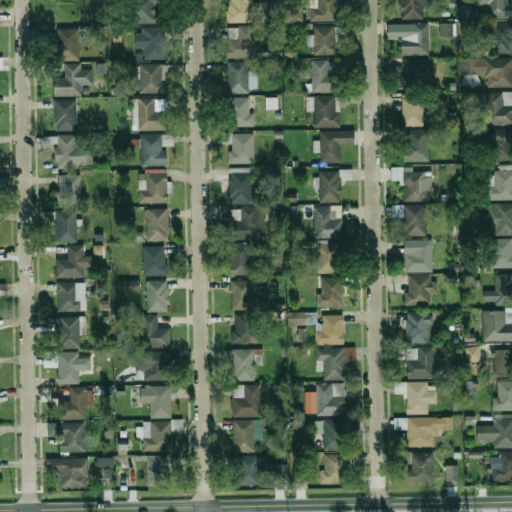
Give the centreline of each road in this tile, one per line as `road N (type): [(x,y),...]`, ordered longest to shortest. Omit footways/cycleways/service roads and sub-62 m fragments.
road 1 (tertiary): [(0,509),(511,499)]
road 2 (residential): [(37,509),(25,0)]
road 3 (residential): [(209,506),(198,0)]
road 4 (residential): [(381,503),(373,0)]
